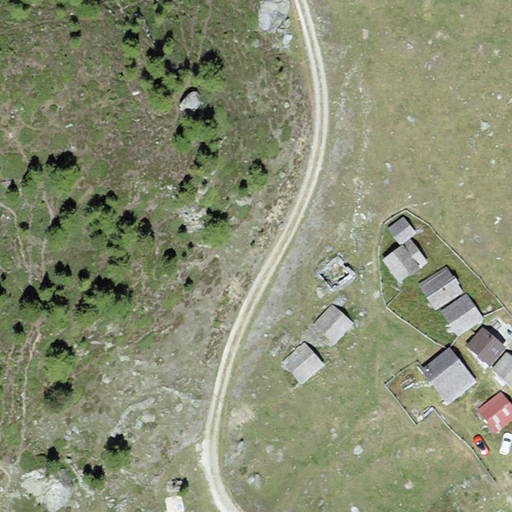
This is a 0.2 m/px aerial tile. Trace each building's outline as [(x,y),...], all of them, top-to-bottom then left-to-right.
[(393,250),(408,271),(428,256),(412,236),(393,250)] [(349,242),(322,258),(339,273),(360,261),(349,242)] [(422,272),(438,294),(467,274),(451,252),(422,272)] [(448,300),(460,321),(484,306),(472,286),(448,300)] [(337,293),(322,311),(341,328),(357,309),(337,293)] [(474,332),(492,348),(506,331),(489,315),(474,332)] [(283,355),(305,372),(331,353),(307,335),(283,355)] [(478,369),(454,338),(428,356),(455,387),(478,369)] [(511,343),(499,358),(511,368),(511,343)] [(511,387),(505,379),(479,397),(494,419),(511,406),(511,387)]
